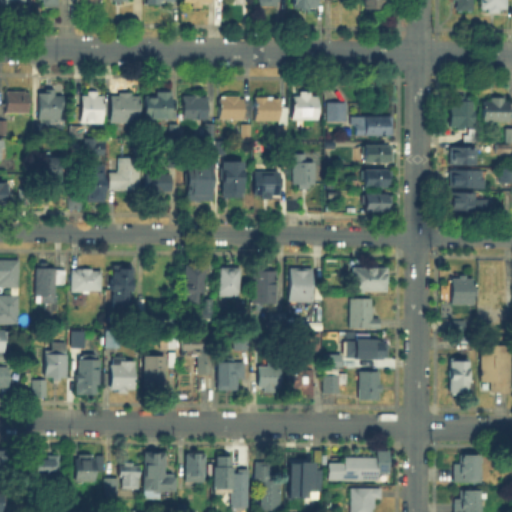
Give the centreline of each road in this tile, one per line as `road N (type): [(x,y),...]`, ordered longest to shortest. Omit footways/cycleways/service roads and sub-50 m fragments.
road 1 (residential): [(511,237),(0,230)]
road 2 (residential): [(511,54),(0,47)]
road 3 (residential): [(511,425),(0,421)]
road 4 (residential): [(414,511),(417,0)]
